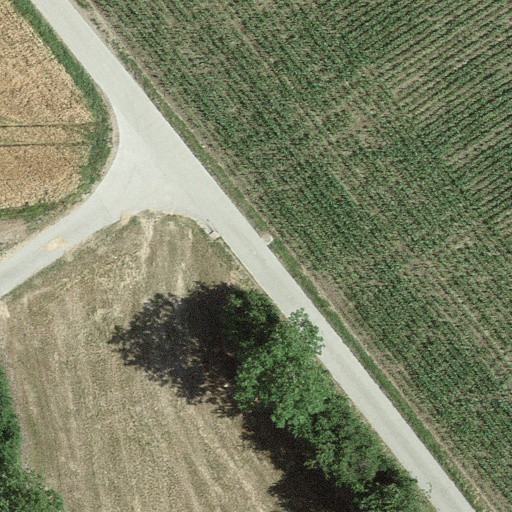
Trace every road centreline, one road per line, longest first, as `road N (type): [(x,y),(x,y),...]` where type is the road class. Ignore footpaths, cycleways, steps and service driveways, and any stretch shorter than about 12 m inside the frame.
road 1 (unclassified): [(50,0),(462,511)]
road 2 (track): [(0,282),(175,155)]
